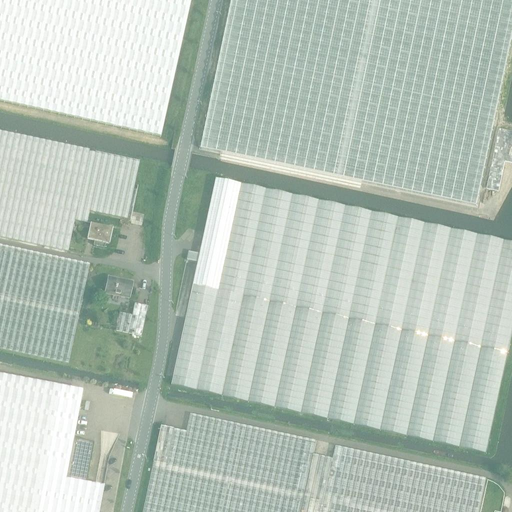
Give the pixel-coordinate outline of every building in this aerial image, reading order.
[(0,0),(0,103),(104,126),(160,138),(190,0),(0,0)] [(511,0),(232,0),(201,149),(476,207),(511,35),(511,0)] [(0,237),(67,253),(74,222),(86,224),(89,212),(104,215),(129,220),(136,191),(133,190),(139,163),(104,154),(89,151),(22,137),(0,132),(0,237)] [(198,263),(171,385),(486,453),(497,405),(511,336),(511,244),(216,180),(200,255),(189,252),(187,260),(198,263)] [(93,246),(104,248),(105,244),(109,245),(112,229),(90,224),(86,240),(94,242),(93,246)] [(0,348),(68,363),(86,280),(89,265),(40,254),(0,246),(0,348)] [(129,299),(132,282),(108,277),(104,294),(129,299)] [(115,331),(140,337),(147,307),(134,304),(132,316),(119,313),(115,331)] [(0,511),(98,511),(103,487),(85,483),(65,479),(73,440),(81,398),(82,391),(0,375),(0,511)] [(153,467),(143,511),(479,511),(486,479),(335,446),(333,459),(313,455),(316,441),(190,414),(187,432),(161,426),(153,467)] [(73,440),(65,479),(85,483),(93,444),(73,440)]
